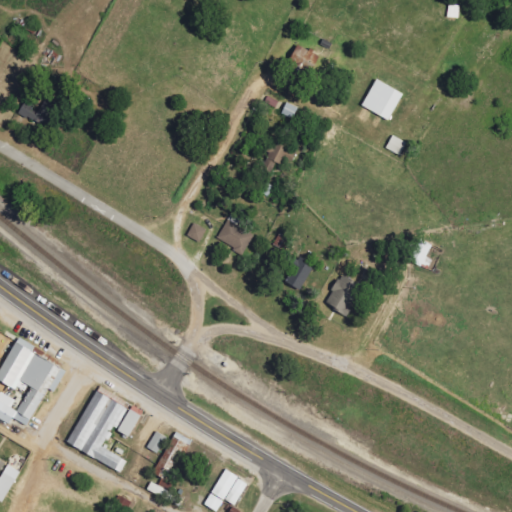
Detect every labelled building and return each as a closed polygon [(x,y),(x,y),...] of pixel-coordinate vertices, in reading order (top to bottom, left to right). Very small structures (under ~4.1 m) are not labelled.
[(322,54),(297,47),(292,64),(317,71),(322,54)] [(363,106),(390,121),(405,94),(378,79),(363,106)] [(20,114),(50,128),(60,105),(47,99),(42,110),(25,103),(20,114)] [(407,143),(393,137),(387,150),(402,156),(407,143)] [(284,159),(293,163),(298,153),(276,142),(265,164),(272,168),(275,162),(281,166),(284,159)] [(255,236),(238,227),(242,219),(232,214),(218,240),(245,255),(255,236)] [(200,243),(207,230),(195,223),(188,237),(200,243)] [(428,257),(434,246),(421,240),(411,261),(429,269),(434,260),(428,257)] [(289,283),(302,290),(314,268),(301,261),(289,283)] [(347,316),(364,286),(343,275),(326,305),(347,316)] [(68,371),(17,343),(0,374),(0,380),(17,390),(22,382),(32,388),(19,412),(13,409),(18,401),(6,395),(0,406),(0,419),(11,425),(15,419),(29,427),(50,389),(56,392),(68,371)] [(69,447),(123,473),(129,461),(104,449),(114,428),(132,437),(143,414),(96,391),(69,447)] [(159,454),(168,438),(157,432),(148,449),(159,454)] [(180,461),(179,460),(188,445),(175,438),(154,474),(168,482),(180,461)] [(0,487),(0,500),(4,503),(22,473),(12,467),(0,487)] [(206,506),(216,511),(218,511),(226,500),(236,506),(249,483),(226,470),(206,506)]
